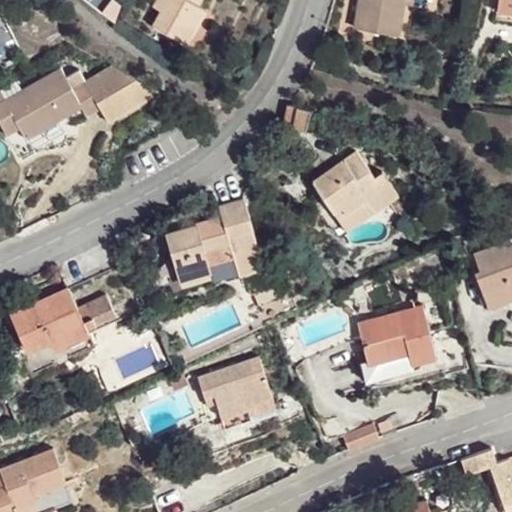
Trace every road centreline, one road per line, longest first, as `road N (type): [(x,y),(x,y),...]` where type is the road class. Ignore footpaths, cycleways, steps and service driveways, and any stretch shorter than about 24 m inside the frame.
road 1 (residential): [(309,0),(281,76),(256,111),(188,171),(0,262)]
road 2 (residential): [(511,411),(265,511)]
